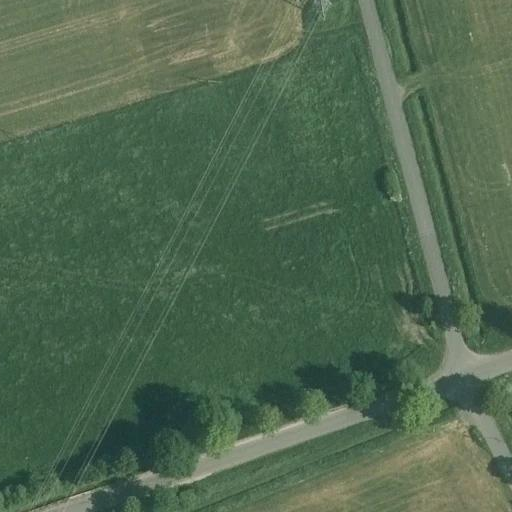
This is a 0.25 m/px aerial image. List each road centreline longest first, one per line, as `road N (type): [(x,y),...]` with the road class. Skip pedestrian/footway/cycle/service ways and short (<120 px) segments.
road 1 (unclassified): [(67,511),(459,375)]
road 2 (unclassified): [(361,0),(459,375)]
